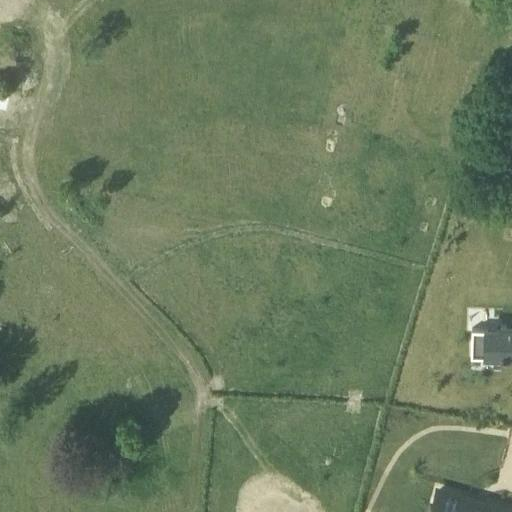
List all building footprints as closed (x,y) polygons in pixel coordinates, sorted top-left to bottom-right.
[(9,86),(0,84),(0,105),(6,107),(9,86)] [(74,143),(80,122),(56,116),(51,137),(74,143)] [(193,223),(192,245),(239,247),(239,225),(193,223)] [(238,253),(236,264),(252,267),(254,256),(238,253)] [(91,382),(100,337),(31,323),(21,368),(91,382)] [(471,331),(471,359),(501,359),(501,363),(504,363),(504,359),(511,358),(511,327),(500,327),(500,331),(471,331)] [(107,382),(124,385),(132,348),(102,341),(96,366),(110,369),(107,382)] [(438,490),(432,511),(505,511),(506,509),(438,490)]
